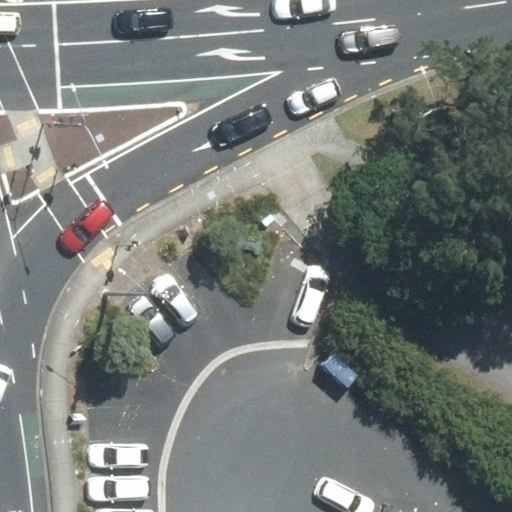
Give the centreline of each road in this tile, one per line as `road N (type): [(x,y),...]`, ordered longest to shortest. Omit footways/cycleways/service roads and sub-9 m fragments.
road 1 (primary): [(382,26),(177,140),(104,198),(38,286),(0,394)]
road 2 (secondary): [(382,26),(59,49),(0,45)]
road 3 (secondary): [(511,2),(382,26)]
